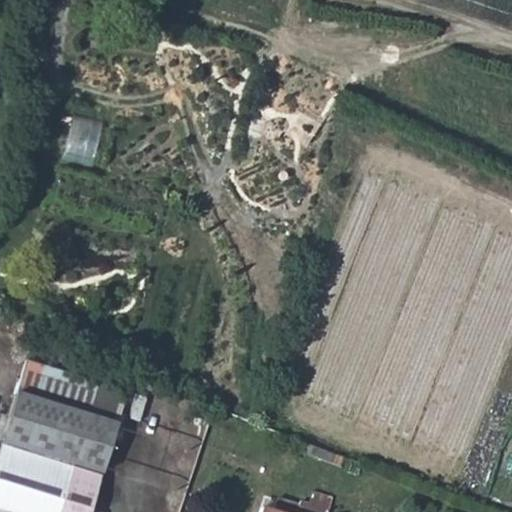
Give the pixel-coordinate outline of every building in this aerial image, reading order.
[(160,146),(72,120),(64,162),(152,185),(160,146)] [(163,208),(58,184),(46,241),(150,269),(163,208)] [(0,444),(1,445),(36,455),(70,466),(99,475),(114,424),(14,394),(0,438),(0,444)] [(0,508),(12,511),(56,511),(70,466),(36,455),(1,445),(0,446),(0,508)] [(87,511),(99,475),(70,466),(56,511),(87,511)] [(299,505),(291,502),(287,511),(327,511),(332,498),(312,491),(308,503),(301,500),(299,505)]
